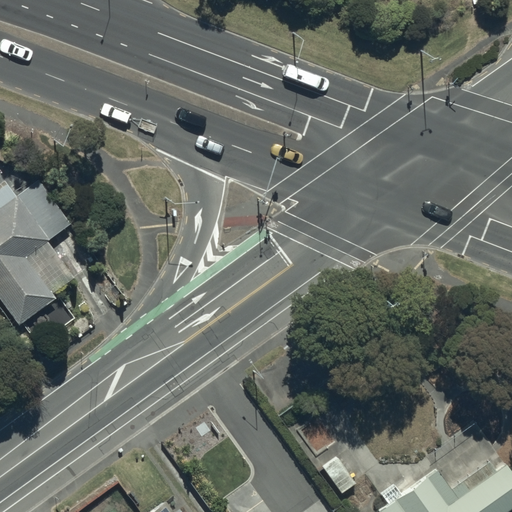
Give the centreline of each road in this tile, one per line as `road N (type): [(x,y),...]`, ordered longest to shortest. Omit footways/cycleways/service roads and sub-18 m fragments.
road 1 (trunk): [(44,0),(440,144)]
road 2 (secondary): [(369,199),(143,365)]
road 3 (trunk): [(143,365),(200,222),(201,133)]
road 4 (trunk): [(201,133),(0,52)]
road 5 (trunk): [(369,199),(201,133)]
road 6 (secondary): [(143,365),(0,471)]
road 7 (trunk): [(511,249),(369,199)]
